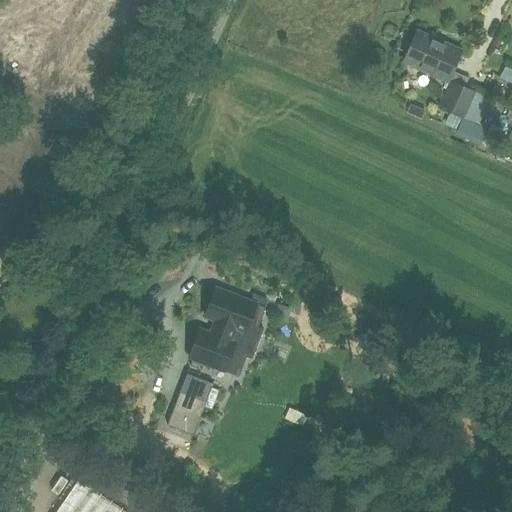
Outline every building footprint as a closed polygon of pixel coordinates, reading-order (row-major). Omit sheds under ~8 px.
[(447,82),(461,50),(418,31),(404,63),(447,82)] [(503,80),(511,84),(511,71),(508,70),(503,80)] [(438,107),(463,119),(476,92),(449,80),(438,107)] [(24,279),(34,284),(40,273),(30,268),(24,279)] [(204,316),(215,320),(210,333),(199,329),(188,357),(238,376),(246,357),(251,359),(257,344),(263,329),(257,327),(265,307),(215,288),(204,316)] [(167,425),(193,435),(213,384),(186,374),(167,425)] [(110,484),(148,511),(156,502),(118,474),(110,484)] [(123,511),(77,481),(56,511),(123,511)]
